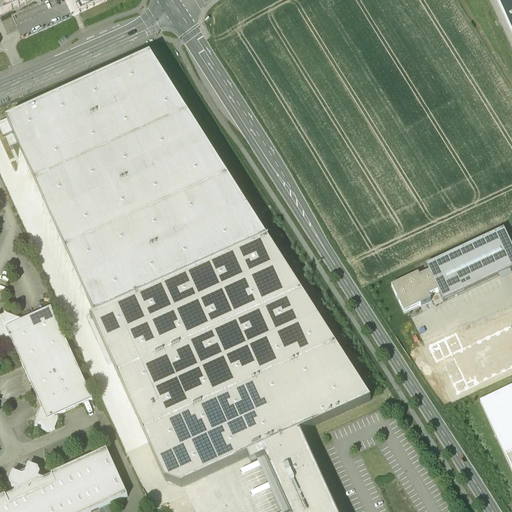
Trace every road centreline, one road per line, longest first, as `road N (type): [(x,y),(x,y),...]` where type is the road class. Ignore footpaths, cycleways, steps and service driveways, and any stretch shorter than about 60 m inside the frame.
road 1 (tertiary): [(176,15),(490,511)]
road 2 (unclassified): [(176,15),(0,92)]
